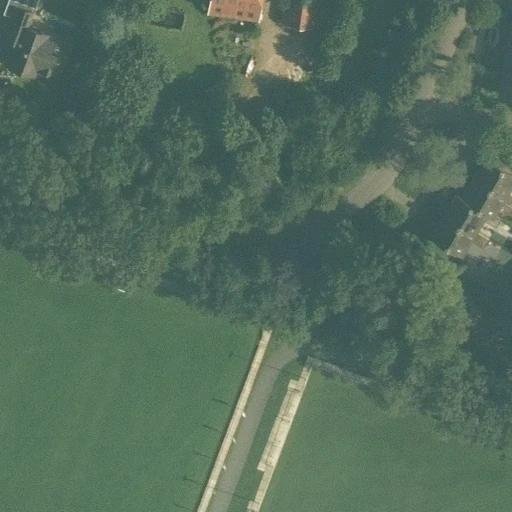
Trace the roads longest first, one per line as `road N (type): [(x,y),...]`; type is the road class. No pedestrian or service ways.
road 1 (unclassified): [(296,233),(218,235),(0,156)]
road 2 (unclassified): [(511,346),(324,276),(296,233)]
road 3 (unclassified): [(425,101),(366,196),(296,233)]
